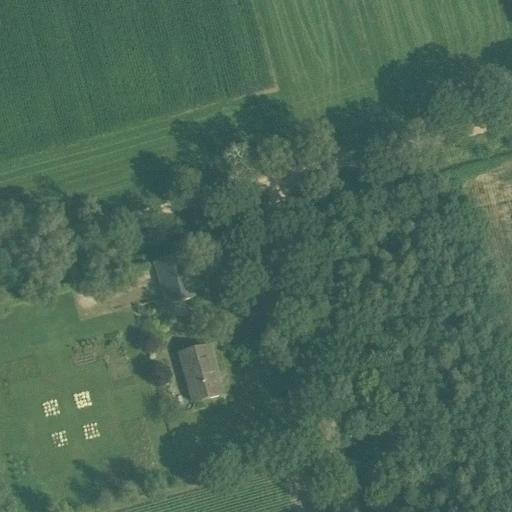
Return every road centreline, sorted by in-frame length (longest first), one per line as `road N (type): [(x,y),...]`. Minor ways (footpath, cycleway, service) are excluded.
road 1 (track): [(0,261),(511,126)]
road 2 (track): [(359,511),(275,188)]
